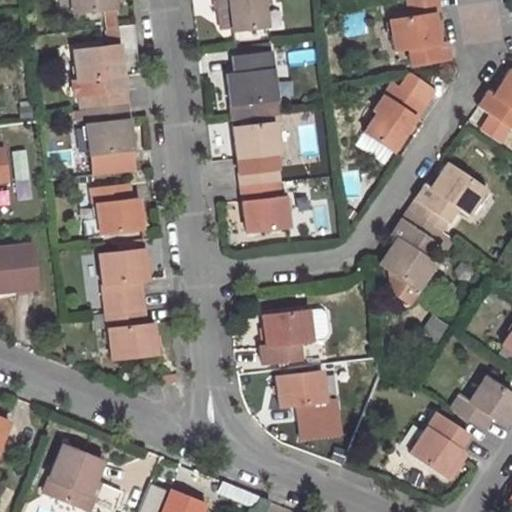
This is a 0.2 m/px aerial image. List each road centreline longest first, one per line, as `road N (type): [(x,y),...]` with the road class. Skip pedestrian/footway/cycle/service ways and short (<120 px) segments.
road 1 (residential): [(480,21),(464,65),(350,249),(201,275)]
road 2 (residential): [(164,0),(201,275)]
road 3 (residential): [(0,355),(216,444)]
road 4 (residential): [(216,444),(382,511)]
road 5 (residential): [(201,275),(216,444)]
